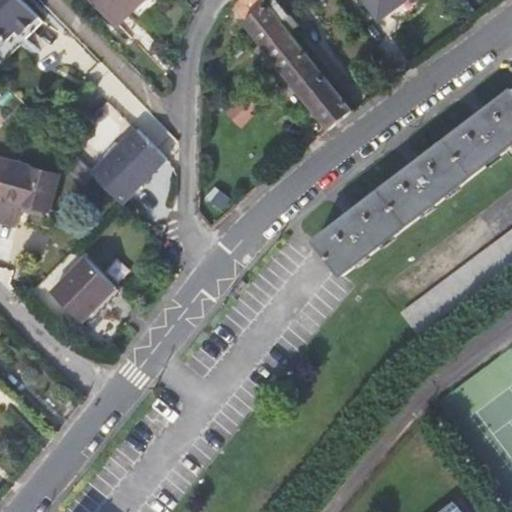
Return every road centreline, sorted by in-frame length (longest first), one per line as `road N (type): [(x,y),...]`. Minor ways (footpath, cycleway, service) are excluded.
road 1 (residential): [(108,403),(309,166),(511,23)]
road 2 (residential): [(108,403),(0,298)]
road 3 (residential): [(20,511),(108,403)]
